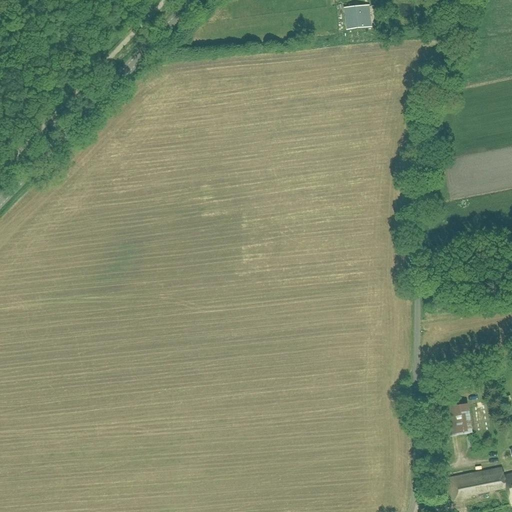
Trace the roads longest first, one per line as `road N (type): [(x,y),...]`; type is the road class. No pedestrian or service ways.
road 1 (unclassified): [(410,511),(418,219),(460,0)]
road 2 (tertiary): [(0,201),(194,0)]
